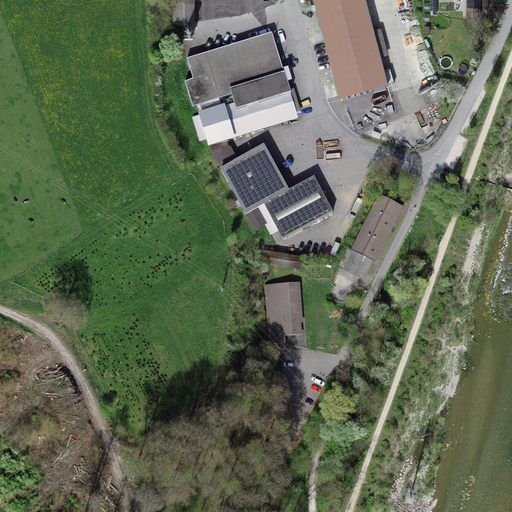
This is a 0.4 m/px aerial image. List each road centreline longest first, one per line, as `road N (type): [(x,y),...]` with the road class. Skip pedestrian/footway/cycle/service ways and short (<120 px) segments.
road 1 (track): [(511,55),(348,511)]
road 2 (residential): [(290,0),(319,99),(335,124),(365,148),(430,169)]
road 3 (residential): [(430,169),(343,354)]
road 4 (track): [(0,308),(59,341),(116,464)]
road 5 (residential): [(511,5),(430,169)]
road 6 (track): [(313,511),(314,460),(343,354)]
